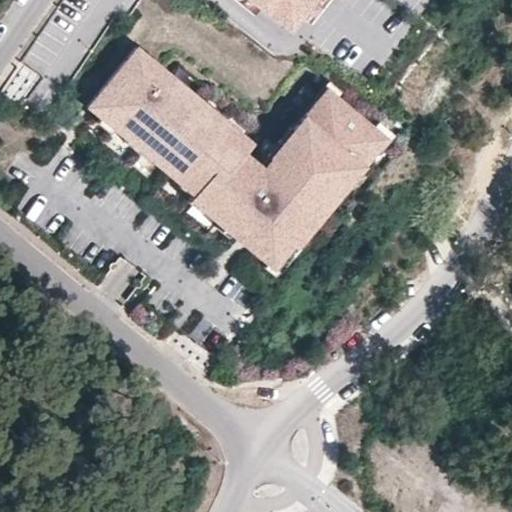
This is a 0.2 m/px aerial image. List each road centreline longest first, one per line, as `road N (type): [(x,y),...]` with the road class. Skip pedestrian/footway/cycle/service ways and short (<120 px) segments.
road 1 (residential): [(265,447),(458,270),(511,168)]
road 2 (residential): [(0,234),(265,447)]
